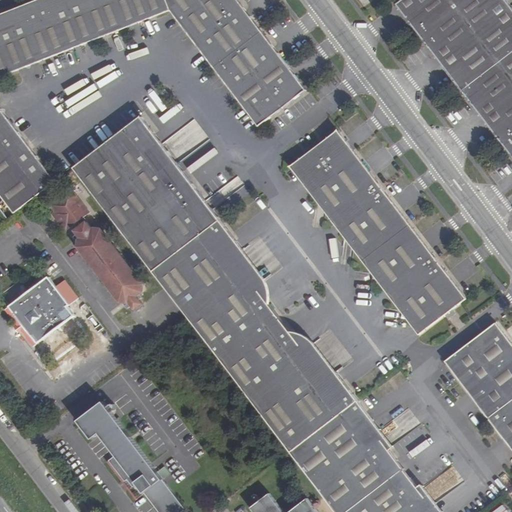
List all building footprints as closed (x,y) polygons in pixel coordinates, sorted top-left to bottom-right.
[(0,192),(11,208),(53,176),(0,105),(0,70),(168,4),(258,119),(304,84),(239,0),(36,0),(0,14),(0,192)] [(405,0),(397,6),(511,156),(511,12),(502,0),(405,0)] [(150,265),(218,211),(138,111),(71,162),(150,265)] [(290,161),(418,329),(465,293),(337,125),(290,161)] [(69,230),(90,213),(72,189),(50,206),(69,230)] [(0,207),(9,219),(15,214),(11,208),(6,202),(0,207)] [(256,261),(218,211),(150,265),(290,445),(356,394),(315,339),(307,330),(298,325),(289,324),(266,296),(267,286),(265,276),(256,261)] [(88,232),(92,229),(87,223),(83,226),(88,232)] [(81,239),(88,232),(83,226),(83,225),(75,231),(81,239)] [(92,256),(105,246),(107,242),(99,232),(95,232),(82,243),(80,247),(88,257),(92,256)] [(118,255),(110,246),(105,246),(92,257),(91,261),(99,270),(103,270),(116,259),(118,255)] [(114,284),(127,273),(129,269),(121,259),(117,260),(104,270),(102,274),(109,284),(114,284)] [(140,282),(132,273),(127,274),(114,284),(112,288),(121,298),(125,297),(138,287),(140,282)] [(35,346),(76,315),(69,306),(79,298),(65,280),(55,288),(47,278),(6,309),(35,346)] [(133,307),(141,301),(135,294),(128,300),(133,307)] [(511,339),(496,320),(446,358),(511,444),(511,339)] [(356,394),(290,445),(341,511),(446,511),(421,478),(417,482),(387,443),(391,439),(356,394)] [(138,483),(160,511),(182,511),(186,509),(104,401),(79,421),(93,439),(100,434),(117,455),(109,460),(125,481),(127,479),(133,487),(138,483)] [(318,511),(308,498),(290,511),(284,511),(270,493),(251,508),(254,511),(318,511)]
